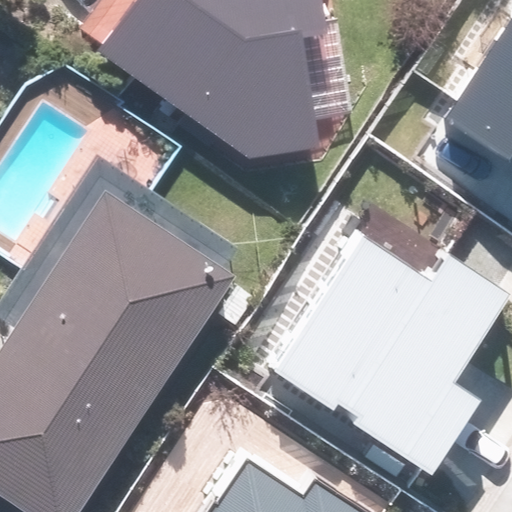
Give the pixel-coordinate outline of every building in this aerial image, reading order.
[(257,153),(323,143),(344,108),(350,69),(341,35),(318,2),(317,0),(138,0),(108,43),(257,153)] [(511,15),(447,118),(511,159),(511,15)] [(235,277),(242,268),(229,259),(238,246),(97,153),(0,300),(0,301),(21,316),(0,347),(0,481),(45,511),(80,511),(213,311),(236,326),(258,292),(235,277)] [(367,229),(276,367),(432,470),(485,389),(460,373),(511,294),(511,291),(450,251),(434,274),(367,229)] [(307,482),(255,445),(207,511),(390,511),(391,511),(322,462),(307,482)]
